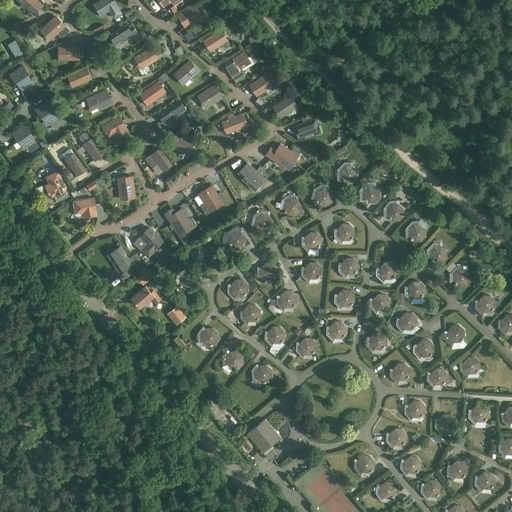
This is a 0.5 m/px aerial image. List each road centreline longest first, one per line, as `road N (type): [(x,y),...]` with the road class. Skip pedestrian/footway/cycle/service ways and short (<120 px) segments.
road 1 (unclassified): [(266,511),(0,194)]
road 2 (unknown): [(243,0),(511,252)]
